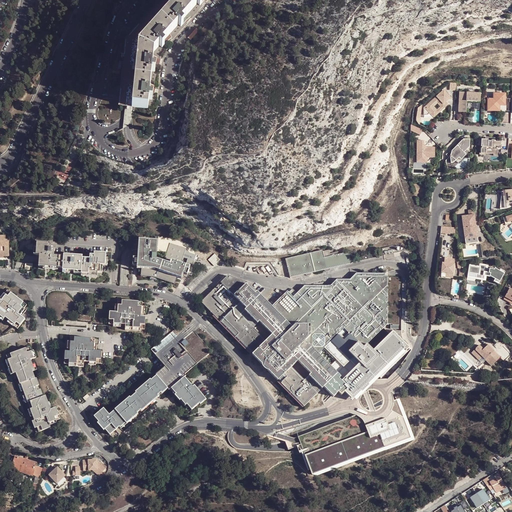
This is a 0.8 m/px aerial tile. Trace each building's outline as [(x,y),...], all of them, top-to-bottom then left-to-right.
[(125,105),(130,106),(138,45),(178,0),(157,0),(157,1),(136,24),(129,32),(122,39),(117,89),(115,98),(115,104),(125,105)] [(178,0),(138,45),(130,106),(144,108),(145,101),(149,70),(151,52),(159,43),(179,20),(197,1),(198,0),(178,0)] [(450,98),(444,91),(424,109),(424,115),(428,115),(430,114),(432,116),(437,111),(433,107),(437,104),(443,110),(448,105),(446,103),(450,98)] [(480,103),(480,94),(460,93),(458,113),(466,113),(467,102),(480,103)] [(499,110),(499,106),(505,107),(505,95),(493,95),(493,100),(487,100),(487,107),(491,108),(495,109),(499,110)] [(411,125),(409,130),(420,135),(422,129),(411,125)] [(485,140),(481,140),(481,148),(482,148),(482,149),(479,149),(479,155),(485,156),(485,154),(493,155),(493,156),(497,156),(497,150),(493,150),(494,146),(501,146),(501,142),(494,142),(494,139),(485,138),(485,140)] [(469,140),(463,140),(452,151),(454,153),(449,158),(445,162),(446,166),(452,164),(453,163),(454,163),(455,162),(469,148),(469,140)] [(435,158),(435,148),(424,148),(424,142),(417,141),(417,163),(424,164),(424,158),(435,158)] [(511,190),(502,192),(503,204),(501,204),(501,209),(506,209),(506,204),(511,203),(511,190)] [(473,215),(461,217),(465,244),(477,243),(473,215)] [(511,215),(502,218),(504,224),(511,221),(511,215)] [(455,228),(441,226),(440,233),(456,235),(455,228)] [(0,235),(0,253),(5,254),(5,255),(10,255),(10,240),(6,240),(6,235),(0,235)] [(196,254),(192,244),(172,238),(156,237),(155,240),(139,239),(138,247),(138,250),(137,268),(142,268),(141,276),(149,277),(153,277),(157,278),(175,284),(177,277),(182,278),(184,272),(192,275),(198,255),(196,254)] [(63,255),(63,257),(54,256),(54,249),(48,249),(48,244),(36,243),(36,248),(35,255),(39,255),(38,267),(43,267),(58,268),(62,268),(62,271),(70,271),(75,272),(81,272),(81,274),(81,275),(89,275),(88,277),(101,277),(101,273),(102,273),(102,266),(104,266),(105,266),(105,259),(106,254),(94,253),(93,258),(87,257),(87,259),(82,259),(82,256),(63,255)] [(326,256),(324,249),(285,258),(289,277),(306,273),(306,275),(308,276),(309,275),(308,273),(324,269),(325,271),(326,271),(328,271),(327,268),(351,263),(351,260),(348,252),(326,256)] [(214,254),(208,260),(214,266),(220,260),(214,254)] [(440,273),(452,274),(453,264),(450,264),(451,259),(443,259),(443,263),(441,263),(440,273)] [(469,266),(467,273),(476,275),(475,278),(481,280),(482,276),(484,276),(490,277),(490,276),(495,279),(493,282),(497,285),(504,274),(494,269),(494,270),(490,270),(485,269),(486,266),(480,265),(479,268),(469,266)] [(227,276),(201,302),(252,354),(251,355),(303,407),(323,387),(333,397),(345,385),(338,379),(340,377),(318,354),(344,329),(363,348),(387,324),(392,324),(392,325),(399,325),(399,310),(400,310),(400,304),(399,304),(399,300),(400,300),(401,296),(399,296),(399,285),(401,285),(401,279),(399,279),(399,276),(387,276),(388,276),(356,276),(350,282),(337,282),(334,285),(328,286),(328,288),(305,288),(298,295),(292,289),(272,308),(256,291),(255,293),(246,284),(247,283),(246,282),(227,276)] [(27,306),(9,291),(6,294),(5,294),(0,299),(0,319),(2,321),(5,317),(10,322),(9,323),(14,328),(15,327),(18,329),(26,320),(22,317),(24,314),(27,311),(25,309),(27,306)] [(143,301),(118,300),(118,304),(116,304),(115,311),(110,311),(109,323),(114,324),(113,326),(121,326),(121,323),(126,324),(125,329),(140,330),(140,328),(145,328),(146,316),(141,316),(142,310),(144,310),(144,302),(142,302),(143,301)] [(171,389),(173,387),(185,377),(186,376),(185,375),(212,352),(192,329),(190,326),(185,321),(151,350),(165,367),(156,375),(157,376),(166,387),(168,389),(169,390),(171,389)] [(344,329),(318,354),(340,377),(338,379),(345,385),(350,379),(342,371),(352,361),(356,357),(378,378),(410,348),(387,324),(363,348),(344,329)] [(94,338),(70,336),(70,341),(68,340),(67,348),(70,348),(69,351),(65,351),(64,363),(69,363),(69,365),(83,366),(84,361),(88,361),(88,364),(96,364),(96,362),(100,363),(101,350),(96,350),(96,342),(94,342),(94,338)] [(479,345),(472,353),(480,361),(483,357),(485,360),(492,366),(500,357),(487,343),(482,348),(479,345)] [(58,421),(62,420),(58,408),(53,410),(50,403),(47,396),(45,397),(43,390),(39,391),(38,387),(41,385),(39,378),(37,379),(34,372),(36,372),(39,370),(36,363),(34,364),(32,359),(38,357),(35,350),(33,351),(32,347),(8,355),(9,360),(7,361),(12,375),(18,373),(22,384),(20,385),(23,392),(25,391),(27,395),(25,396),(28,403),(30,403),(32,402),(34,409),(32,410),(30,410),(33,418),(35,417),(37,422),(34,422),(39,433),(47,430),(53,428),(52,426),(59,423),(58,421)] [(160,392),(166,387),(157,376),(151,381),(150,380),(136,392),(136,393),(131,398),(130,397),(115,410),(115,411),(110,416),(104,409),(94,418),(99,423),(98,424),(104,431),(106,430),(110,436),(120,427),(137,413),(140,409),(157,395),(160,392)] [(187,404),(192,410),(199,403),(199,402),(205,398),(194,386),(193,387),(185,377),(173,387),(187,404)] [(187,404),(173,387),(171,389),(176,395),(175,395),(176,397),(180,401),(181,401),(185,406),(187,404)] [(157,395),(140,409),(142,411),(157,398),(159,397),(157,395)] [(320,426),(296,436),(298,442),(301,449),(310,475),(411,437),(396,399),(388,402),(371,408),(361,411),(359,412),(320,426)] [(137,413),(120,427),(121,429),(138,414),(137,413)] [(22,473),(26,461),(16,457),(12,470),(22,473)] [(97,461),(83,460),(83,471),(93,471),(98,471),(102,475),(106,471),(102,467),(103,466),(97,461)] [(22,473),(33,477),(33,475),(36,466),(36,464),(26,461),(22,473)] [(81,475),(80,465),(72,465),(73,475),(81,475)] [(66,477),(57,468),(49,476),(57,485),(66,477)] [(493,487),(496,492),(505,487),(499,475),(494,477),(495,479),(496,480),(491,482),(491,481),(488,476),(483,480),(489,489),(493,487)] [(35,477),(31,489),(37,491),(40,480),(35,477)] [(477,508),(482,505),(479,501),(488,496),(483,489),(470,498),(477,508)] [(482,505),(491,499),(489,495),(488,496),(479,501),(482,505)]
